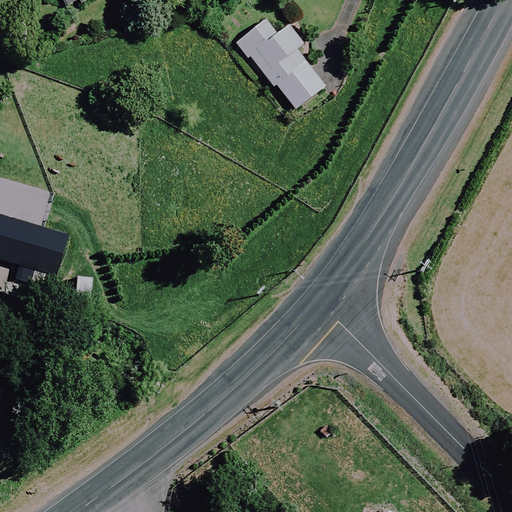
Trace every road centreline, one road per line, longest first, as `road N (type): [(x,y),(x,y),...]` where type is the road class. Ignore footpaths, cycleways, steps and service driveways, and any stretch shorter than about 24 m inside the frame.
road 1 (tertiary): [(315,302),(381,212),(497,0)]
road 2 (tertiary): [(68,511),(193,418),(315,302)]
road 3 (unclassified): [(315,302),(511,497)]
